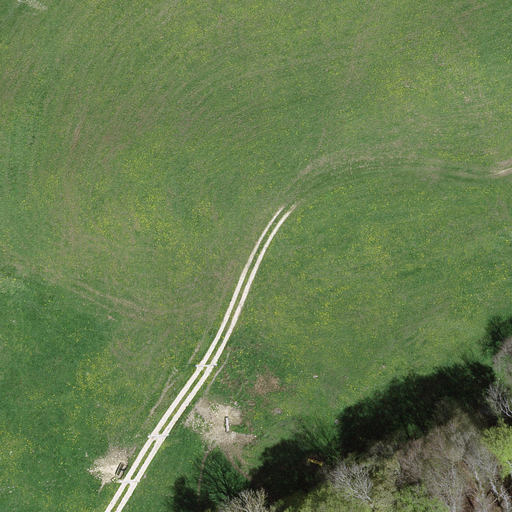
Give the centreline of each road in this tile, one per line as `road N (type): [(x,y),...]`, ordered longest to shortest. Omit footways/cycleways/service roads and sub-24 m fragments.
road 1 (track): [(289,206),(260,244),(217,341),(109,511)]
road 2 (track): [(217,341),(241,425),(286,511)]
